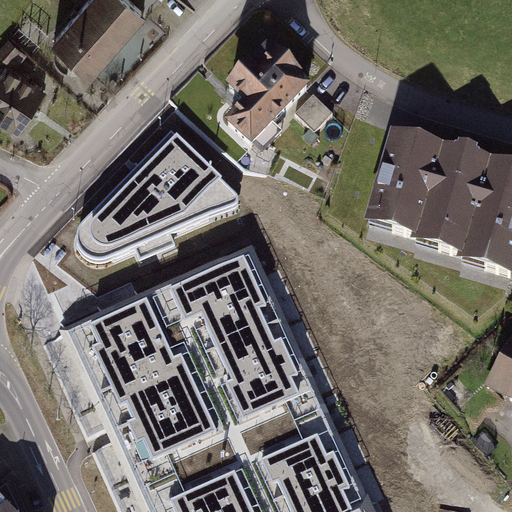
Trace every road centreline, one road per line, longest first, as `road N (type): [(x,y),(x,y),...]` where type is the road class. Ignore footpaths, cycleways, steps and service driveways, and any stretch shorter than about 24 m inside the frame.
road 1 (unclassified): [(55,197),(245,0)]
road 2 (residential): [(292,0),(318,38),(358,71),(511,128)]
road 3 (secondary): [(0,373),(70,511)]
